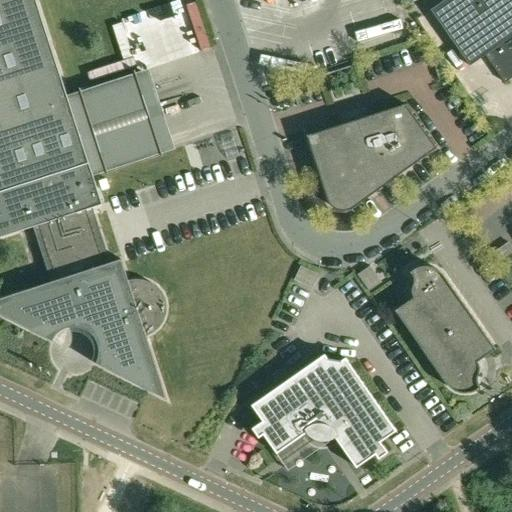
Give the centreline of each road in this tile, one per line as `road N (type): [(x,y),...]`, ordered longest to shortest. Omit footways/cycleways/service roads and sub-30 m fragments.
road 1 (unclassified): [(511,138),(373,230),(337,235),(302,222),(225,0)]
road 2 (unclassified): [(381,511),(511,421)]
road 3 (unclassified): [(133,456),(0,389)]
road 4 (unclassified): [(133,456),(262,511)]
